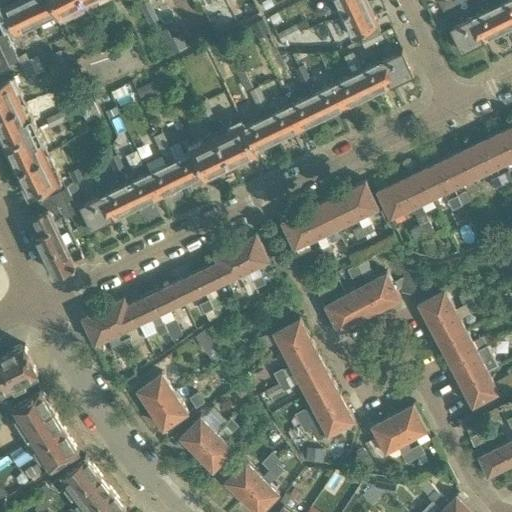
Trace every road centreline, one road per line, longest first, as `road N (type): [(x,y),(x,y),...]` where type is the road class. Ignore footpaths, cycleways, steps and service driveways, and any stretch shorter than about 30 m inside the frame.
road 1 (residential): [(36,300),(452,106)]
road 2 (residential): [(185,511),(155,484),(78,375),(36,300)]
road 3 (residential): [(497,511),(472,479),(425,369)]
